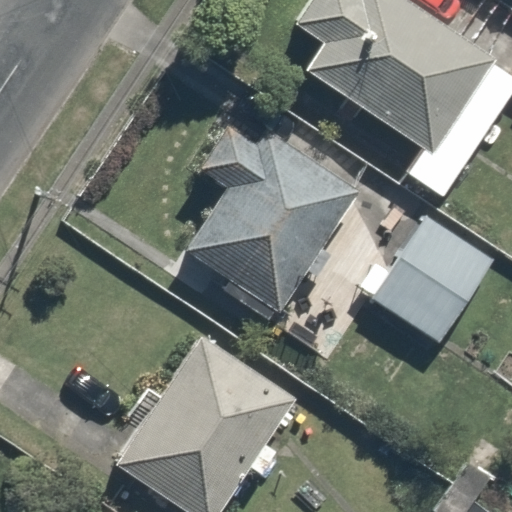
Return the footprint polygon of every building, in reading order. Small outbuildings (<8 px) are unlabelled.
[(389,0),(276,0),(266,17),(285,29),(269,56),(414,145),(472,51),(389,0)] [(511,85),(511,56),(499,77),(511,85)] [(260,305),(339,185),(246,124),(237,138),(204,116),(175,160),(199,176),(158,238),(160,239),(260,305)] [(489,249),(403,201),(352,293),(438,341),(489,249)] [(93,455),(191,511),(200,511),(230,460),(238,465),(280,393),(167,328),(93,455)] [(71,511),(102,511),(80,498),(71,511)]
